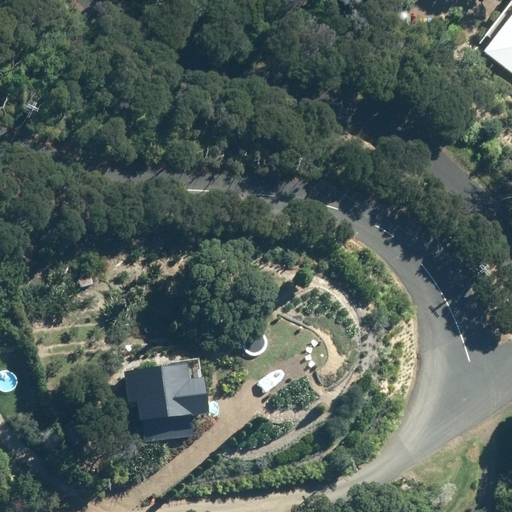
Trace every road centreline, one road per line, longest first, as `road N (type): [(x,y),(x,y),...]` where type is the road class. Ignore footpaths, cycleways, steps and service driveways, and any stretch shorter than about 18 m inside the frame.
road 1 (tertiary): [(0,147),(134,190),(289,197),(344,211),(403,245),(432,279),(467,361)]
road 2 (tertiary): [(511,252),(421,148),(390,130),(157,55),(92,0)]
road 3 (unclassified): [(467,361),(455,389),(405,448),(362,475),(321,495),(205,511)]
